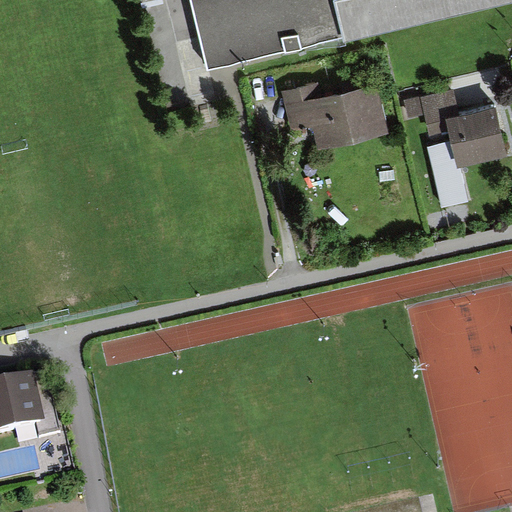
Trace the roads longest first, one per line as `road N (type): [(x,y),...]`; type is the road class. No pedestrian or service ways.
road 1 (residential): [(63,337),(255,290)]
road 2 (residential): [(100,511),(63,337)]
